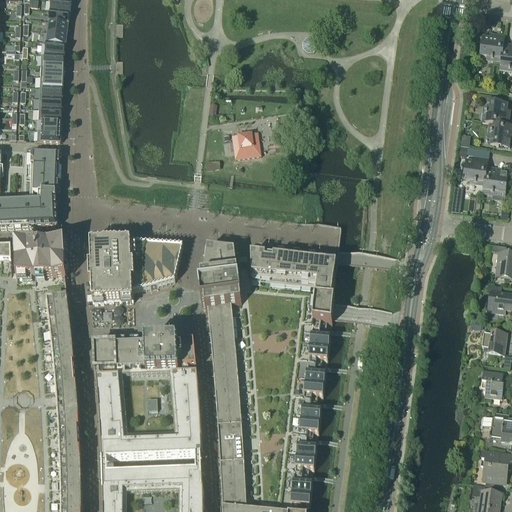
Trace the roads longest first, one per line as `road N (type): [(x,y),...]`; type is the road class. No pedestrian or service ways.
road 1 (secondary): [(423,223),(379,511)]
road 2 (secondary): [(386,511),(417,283),(435,225)]
road 3 (secondary): [(435,225),(458,0)]
road 4 (secondary): [(448,0),(423,223)]
